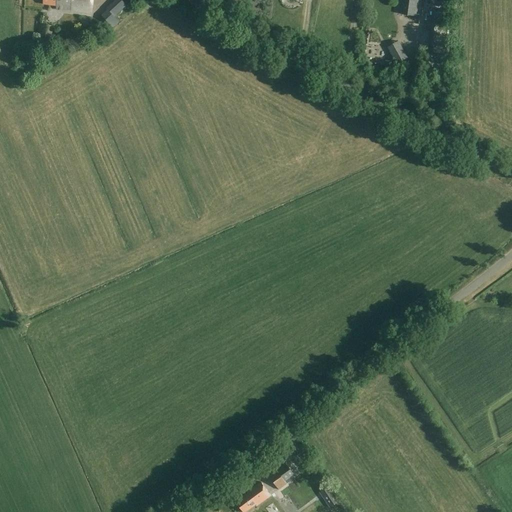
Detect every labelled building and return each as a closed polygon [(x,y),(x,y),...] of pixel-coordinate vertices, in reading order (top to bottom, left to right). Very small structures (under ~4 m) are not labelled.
[(92,13),(93,0),(43,0),(43,5),(56,6),(56,10),(92,13)] [(121,0),(114,0),(106,8),(108,10),(102,16),(108,23),(124,8),(125,10),(127,8),(126,6),(127,5),(121,0)] [(402,0),(401,13),(416,16),(418,2),(417,2),(416,0),(402,0)] [(433,23),(432,23),(431,53),(447,53),(448,23),(433,23)] [(50,47),(54,26),(42,24),(38,45),(50,47)] [(100,25),(91,31),(95,36),(106,27),(104,25),(100,25)] [(277,469),(268,475),(279,490),(287,484),(302,505),(319,492),(330,507),(340,501),(330,485),(322,490),(313,478),(308,482),(301,472),(294,477),(293,476),(295,474),(287,463),(278,471),(277,469)] [(231,485),(242,492),(247,485),(236,478),(231,485)] [(257,505),(271,495),(261,482),(247,492),(248,493),(236,502),(243,511),(245,511),(256,504),(257,505)] [(293,507),(291,509),(292,511),(299,511),(300,511),(289,495),(286,498),(293,507)] [(281,511),(273,501),(264,508),(267,511),(281,511)]
